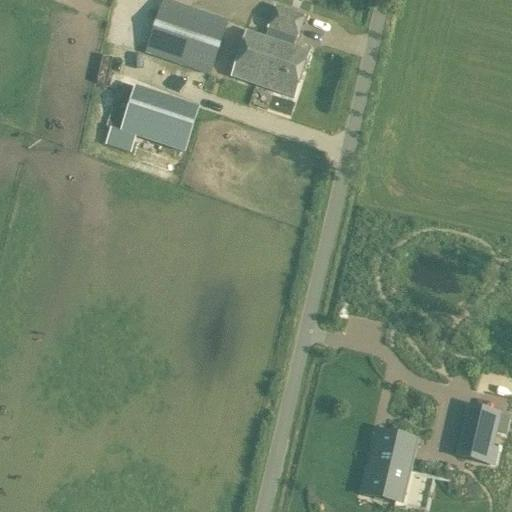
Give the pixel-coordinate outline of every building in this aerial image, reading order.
[(220,18),(166,0),(162,0),(144,54),(201,74),(220,18)] [(248,33),(232,79),(294,99),(309,53),(294,48),(298,39),(299,39),(306,18),(277,8),(269,29),(271,30),(267,39),(248,33)] [(135,138),(184,155),(199,110),(135,88),(120,133),(135,138)] [(132,142),(110,135),(107,146),(129,153),(132,142)] [(427,370),(425,382),(450,386),(454,359),(416,352),(413,367),(427,370)] [(472,409),(460,460),(488,467),(492,449),(500,415),(472,409)] [(370,430),(356,489),(410,502),(424,443),(370,430)]
